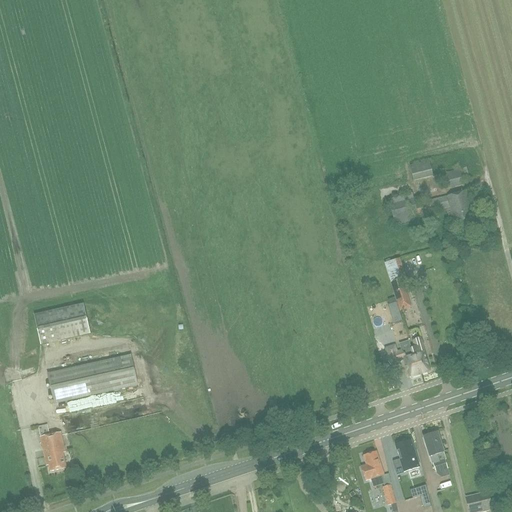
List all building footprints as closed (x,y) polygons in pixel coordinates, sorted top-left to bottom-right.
[(410,165),(411,171),(413,182),(433,177),(431,167),(430,161),(410,165)] [(459,169),(440,173),(443,187),(463,183),(459,169)] [(455,229),(476,223),(467,190),(418,204),(421,215),(448,207),(449,212),(446,213),(448,220),(452,219),(455,229)] [(394,227),(420,220),(412,193),(388,199),(394,227)] [(386,263),(392,281),(403,277),(397,259),(386,263)] [(397,304),(409,300),(402,279),(390,283),(397,304)] [(85,305),(35,316),(41,345),(91,334),(85,305)] [(399,326),(405,323),(402,317),(396,319),(399,326)] [(420,375),(428,372),(420,347),(422,347),(419,339),(411,341),(413,347),(410,348),(416,367),(418,367),(420,375)] [(416,367),(410,348),(395,353),(393,347),(384,350),(388,364),(403,359),(409,378),(420,375),(418,367),(416,367)] [(54,405),(137,387),(130,357),(48,376),(54,405)] [(40,438),(39,439),(46,468),(48,467),(50,473),(65,470),(61,455),(64,454),(60,434),(49,436),(47,426),(38,428),(40,438)] [(432,462),(433,463),(435,473),(447,469),(445,460),(446,460),(444,453),(438,433),(423,437),(431,462),(432,462)] [(396,475),(418,468),(410,442),(396,446),(400,460),(393,462),(396,475)] [(367,454),(367,455),(364,456),(369,471),(363,473),(365,481),(383,475),(381,469),(376,452),(372,454),(371,453),(367,454)] [(387,506),(396,504),(391,486),(382,488),(387,506)] [(468,511),(480,511),(491,509),(487,493),(466,498),(468,511)] [(381,510),(380,499),(371,500),(372,510),(381,510)]
